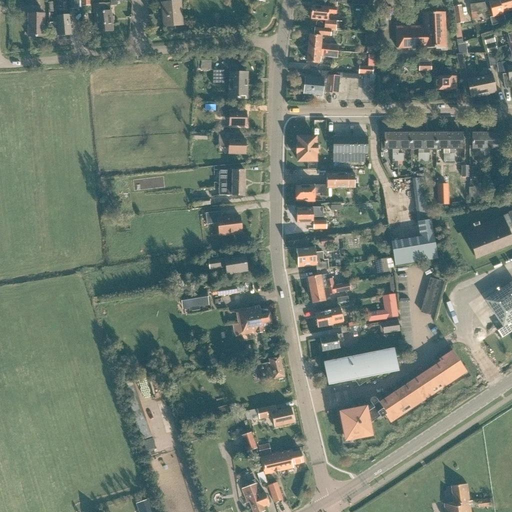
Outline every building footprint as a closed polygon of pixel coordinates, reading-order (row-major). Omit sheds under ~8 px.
[(79,8),(78,0),(68,0),(69,8),(79,8)] [(162,3),(164,27),(182,25),(180,1),(178,2),(177,0),(163,0),(164,3),(162,3)] [(502,13),(511,9),(511,0),(494,0),(488,2),(485,3),(469,5),(471,13),(486,11),(486,9),(490,9),(492,18),(489,18),(492,27),(505,23),(502,13)] [(63,4),(64,6),(64,10),(56,11),(58,36),(71,35),(68,3),(63,4)] [(97,33),(112,31),(111,24),(113,24),(113,17),(111,17),(109,3),(103,4),(93,5),(94,13),(95,13),(97,33)] [(460,5),(453,7),(456,24),(459,23),(463,23),(460,5)] [(342,22),(336,22),(327,21),(328,14),(336,14),(336,8),(312,6),(310,19),(325,21),(324,29),(341,30),(342,22)] [(28,16),(28,37),(43,37),(43,14),(40,14),(40,7),(24,7),(24,16),(28,16)] [(385,28),(385,20),(390,20),(390,7),(380,8),(380,28),(385,28)] [(424,48),(445,47),(444,13),(422,13),(423,26),(396,27),(396,49),(424,48)] [(330,30),(314,28),(314,35),(329,36),(330,30)] [(495,42),(492,34),(483,37),(485,45),(495,42)] [(308,49),(338,52),(338,46),(320,44),(321,36),(309,35),(309,36),(307,36),(306,43),(308,43),(308,49)] [(375,38),(365,38),(365,47),(374,47),(375,38)] [(462,39),(457,40),(459,54),(467,54),(467,50),(463,50),(462,43),(462,39)] [(497,50),(495,43),(485,46),(487,53),(497,50)] [(337,57),(338,52),(308,49),(307,54),(306,55),(305,60),(306,61),(306,62),(318,63),(319,56),(337,57)] [(459,69),(465,68),(462,55),(456,56),(459,69)] [(488,57),(490,67),(496,65),(494,55),(488,57)] [(431,63),(418,63),(418,71),(431,71),(431,63)] [(505,64),(497,66),(498,73),(506,72),(505,64)] [(511,80),(511,65),(507,67),(508,74),(502,75),(504,87),(510,86),(509,81),(511,80)] [(455,90),(455,77),(450,77),(450,68),(436,68),(436,77),(434,77),(434,90),(455,90)] [(479,77),(483,95),(496,92),(491,69),(485,70),(486,76),(479,77)] [(246,99),(247,73),(240,73),(240,71),(213,70),(212,86),(219,86),(219,84),(229,84),(229,99),(246,99)] [(320,80),(305,78),(304,86),(302,86),(301,92),(304,92),(303,93),(322,95),(322,92),(337,93),(339,77),(338,77),(338,76),(336,75),(336,76),(332,76),(332,73),(330,73),(330,72),(321,72),(320,80)] [(483,95),(479,77),(472,79),(471,73),(465,74),(470,97),(483,95)] [(245,126),(246,111),(238,111),(230,111),(230,105),(217,104),(217,109),(217,117),(229,118),(229,126),(245,126)] [(245,154),(245,139),(229,139),(230,134),(230,133),(218,133),(218,146),(229,146),(228,154),(245,154)] [(461,133),(448,134),(448,149),(462,149),(461,133)] [(480,161),(485,161),(485,133),(472,134),(472,149),(480,149),(480,161)] [(485,133),(485,161),(490,161),(490,149),(497,149),(497,133),(485,133)] [(397,149),(398,149),(398,134),(384,134),(384,149),(392,149),(392,161),(398,161),(398,154),(397,154),(397,149)] [(398,149),(410,149),(410,134),(398,134),(398,149)] [(417,162),(423,162),(423,134),(410,134),(410,149),(417,149),(417,162)] [(429,149),(436,149),(435,134),(423,134),(423,162),(424,162),(424,165),(429,165),(429,149)] [(443,161),(448,161),(448,154),(448,149),(448,134),(435,134),(436,149),(443,149),(443,161)] [(315,137),(297,138),(297,145),(296,145),(296,154),(297,154),(297,162),(315,161),(315,154),(317,154),(317,145),(315,145),(315,137)] [(367,153),(367,137),(333,137),(333,153),(333,162),(364,162),(364,153),(367,153)] [(382,164),(390,178),(393,176),(386,162),(382,164)] [(219,183),(244,183),(245,171),(219,170),(219,183)] [(327,188),(328,188),(355,188),(354,174),(326,174),(327,186),(327,188)] [(244,196),(244,183),(219,183),(219,195),(231,196),(244,196)] [(447,185),(437,185),(438,205),(448,205),(447,185)] [(327,188),(327,186),(314,186),(300,186),(300,187),(295,187),(296,200),(306,200),(306,201),(314,201),(314,198),(317,198),(317,193),(322,193),(322,197),(328,197),(328,188),(327,188)] [(209,205),(209,198),(192,199),(193,207),(209,205)] [(296,209),(296,223),(313,223),(313,229),(326,229),(326,221),(313,221),(313,217),(323,217),(322,207),(312,208),(312,209),(296,209)] [(241,232),(239,216),(222,218),(221,211),(205,213),(206,225),(218,223),(219,235),(241,232)] [(511,212),(464,231),(475,259),(511,244),(511,242),(511,240),(506,228),(511,225),(511,212)] [(394,266),(436,259),(430,220),(416,222),(419,238),(390,243),(394,266)] [(323,260),(322,253),(315,253),(314,248),(296,249),(298,267),(316,265),(316,270),(328,269),(327,259),(323,260)] [(246,271),(244,256),(208,261),(210,269),(225,267),(227,274),(246,271)] [(386,258),(378,259),(380,273),(388,271),(387,268),(386,259),(386,258)] [(333,286),(332,279),(326,280),(325,275),(308,278),(310,290),(333,286)] [(393,278),(385,278),(385,291),(393,290),(393,278)] [(431,314),(440,281),(430,278),(420,311),(431,314)] [(333,286),(310,290),(312,303),(330,300),(329,295),(334,294),(334,293),(350,291),(348,283),(333,286)] [(504,326),(497,331),(502,338),(511,330),(511,284),(487,301),(504,326)] [(234,285),(217,287),(218,294),(218,295),(235,293),(234,285)] [(179,294),(181,308),(188,307),(189,311),(198,310),(197,306),(205,305),(203,291),(194,292),(195,294),(190,294),(190,292),(179,294)] [(385,311),(367,313),(368,321),(385,318),(397,317),(394,294),(383,296),(385,311)] [(336,298),(338,304),(348,302),(347,296),(336,298)] [(232,323),(235,336),(252,333),(252,334),(264,332),(263,329),(272,327),(268,308),(260,310),(259,306),(236,310),(238,322),(232,323)] [(324,311),(324,312),(314,314),(317,328),(332,325),(332,323),(343,321),(340,308),(324,311)] [(397,320),(381,323),(383,333),(399,331),(397,320)] [(338,341),(343,340),(342,334),(336,335),(319,338),(322,352),(339,348),(338,341)] [(325,364),(328,382),(353,377),(358,385),(372,376),(371,374),(396,369),(392,350),(325,364)] [(343,414),(340,415),(345,437),(348,437),(348,440),(371,435),(369,424),(369,423),(379,416),(380,418),(384,416),(385,415),(390,422),(398,417),(396,413),(400,411),(408,405),(412,402),(415,406),(429,396),(427,393),(431,390),(439,385),(444,382),(446,385),(460,375),(458,372),(463,369),(451,351),(439,360),(441,362),(442,365),(381,406),(379,403),(376,399),(376,398),(375,398),(374,397),(373,397),(372,397),(371,398),(370,398),(370,399),(370,400),(370,401),(370,402),(371,404),(374,407),(367,412),(366,407),(343,412),(343,414)] [(266,364),(256,366),(259,380),(264,378),(265,381),(284,377),(279,357),(274,358),(273,353),(268,355),(269,359),(268,359),(269,363),(266,364)] [(146,385),(144,381),(122,389),(123,392),(124,392),(141,440),(149,437),(132,389),(146,385)] [(291,408),(276,411),(275,405),(257,409),(259,419),(271,416),(274,427),(294,423),(291,408)] [(226,407),(218,409),(220,415),(228,413),(226,407)] [(258,418),(256,410),(244,412),(246,420),(258,418)] [(256,448),(250,429),(242,432),(240,432),(246,452),(256,448)] [(291,450),(260,457),(264,474),(293,468),(293,469),(300,467),(299,463),(303,462),(301,451),(292,453),(291,450)] [(266,482),(263,472),(256,474),(260,484),(266,482)] [(246,483),(247,487),(242,489),(247,503),(249,502),(252,511),(260,511),(264,511),(263,507),(266,506),(269,505),(265,493),(260,494),(256,483),(254,480),(246,483)] [(283,500),(276,483),(268,486),(274,503),(283,500)] [(453,501),(443,503),(444,511),(470,511),(469,503),(471,503),(471,500),(469,500),(466,483),(450,485),(453,501)] [(151,511),(148,499),(136,503),(139,511),(151,511)] [(489,499),(477,500),(478,509),(490,507),(489,499)]
